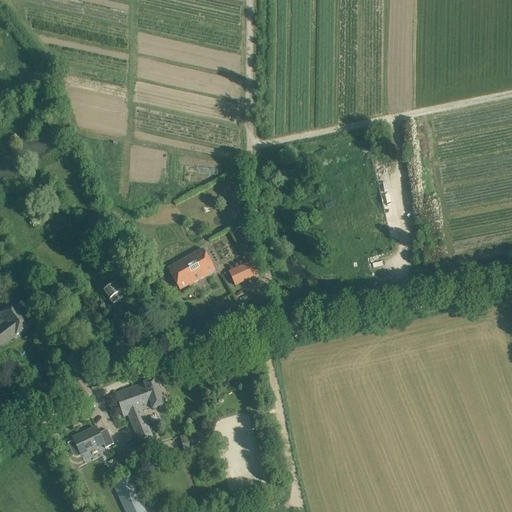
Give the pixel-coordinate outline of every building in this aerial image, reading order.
[(393,249),(372,156),(290,174),(309,267),(393,249)] [(215,271),(203,250),(169,270),(180,291),(215,271)] [(253,261),(229,273),(235,286),(259,275),(253,261)] [(123,297),(122,295),(124,293),(125,292),(125,291),(124,290),(117,281),(104,292),(110,299),(109,300),(113,305),(114,304),(123,298),(122,298),(123,297)] [(63,309),(68,305),(62,297),(57,301),(63,309)] [(10,327),(25,315),(15,303),(0,314),(0,316),(1,318),(0,317),(0,328),(7,323),(10,327)] [(0,348),(32,324),(25,316),(25,315),(10,327),(7,323),(0,328),(0,348)] [(155,379),(116,394),(124,417),(130,415),(137,436),(136,437),(139,443),(153,437),(143,410),(151,407),(152,411),(165,406),(155,379)] [(67,445),(68,444),(73,456),(77,457),(103,444),(105,448),(114,444),(107,430),(99,434),(96,428),(87,433),(87,434),(67,444),(67,445)] [(180,438),(185,454),(217,444),(212,428),(180,438)] [(129,476),(112,484),(125,511),(146,511),(145,509),(142,503),(129,476)] [(264,488),(263,479),(232,479),(232,489),(264,488)]
